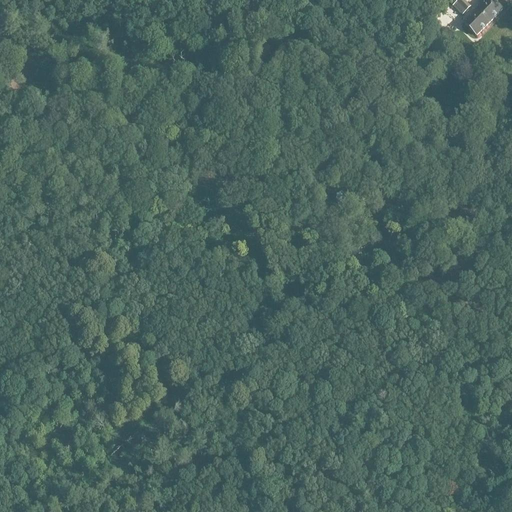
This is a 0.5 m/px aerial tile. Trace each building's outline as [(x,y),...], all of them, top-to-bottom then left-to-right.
[(455,9),(461,15),(462,16),(470,8),(462,0),(460,0),(453,7),(455,9)] [(491,0),(486,0),(476,11),(489,23),(502,9),(494,1),(491,0)] [(461,15),(455,9),(448,16),(454,22),(461,15)] [(489,23),(476,11),(464,24),(476,36),(489,23)] [(337,202),(341,205),(345,203),(346,201),(346,198),(342,195),(338,197),(337,202)]
